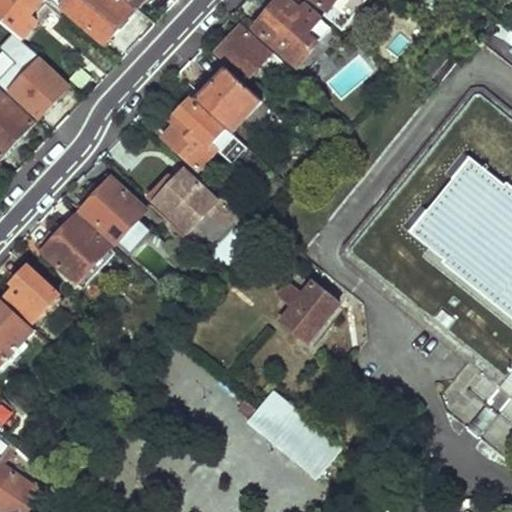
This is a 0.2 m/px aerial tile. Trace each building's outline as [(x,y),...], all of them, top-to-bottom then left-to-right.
[(0,0),(0,21),(24,40),(39,22),(33,17),(47,0),(0,0)] [(74,0),(66,10),(108,44),(121,27),(116,23),(131,5),(124,0),(74,0)] [(283,0),(258,28),(301,67),(321,46),(310,36),(323,22),(300,0),(297,0),(294,3),(290,0),(283,0)] [(312,0),(329,14),(340,0),(312,0)] [(218,52),(246,78),(266,58),(282,73),(288,66),(272,50),(270,54),(243,28),(218,52)] [(401,52),(406,56),(416,43),(410,39),(401,52)] [(437,90),(458,66),(440,51),(420,74),(437,90)] [(13,91),(42,117),(72,86),(43,60),(13,91)] [(199,101),(230,131),(260,99),(252,91),(228,69),(199,101)] [(252,91),(260,99),(266,92),(258,85),(252,91)] [(0,152),(6,158),(37,123),(0,89),(0,152)] [(166,138),(200,170),(217,152),(212,146),(226,131),(192,99),(178,115),(183,120),(166,138)] [(511,188),(508,186),(506,188),(464,155),(447,177),(453,182),(428,213),(422,208),(405,229),(447,263),(444,266),(511,320),(511,188)] [(150,196),(190,232),(219,200),(187,170),(182,176),(175,170),(150,196)] [(77,207),(117,245),(148,213),(108,175),(77,207)] [(45,251),(78,283),(111,248),(78,217),(71,224),(64,218),(51,232),(57,237),(45,251)] [(132,252),(151,232),(142,224),(123,244),(132,252)] [(2,290),(36,322),(61,296),(32,269),(15,286),(11,281),(2,290)] [(284,322),(318,347),(343,313),(339,308),(341,306),(315,284),(312,287),(297,275),(280,298),(294,310),(284,322)] [(0,299),(0,368),(9,359),(13,362),(30,344),(27,341),(37,330),(2,298),(0,299)] [(467,390),(511,426),(511,394),(483,370),(467,390)] [(269,391),(245,428),(323,478),(347,440),(269,391)] [(0,463),(13,445),(0,432),(0,463)] [(0,463),(0,511),(35,511),(57,485),(51,479),(41,492),(6,468),(19,449),(13,445),(0,463)]
